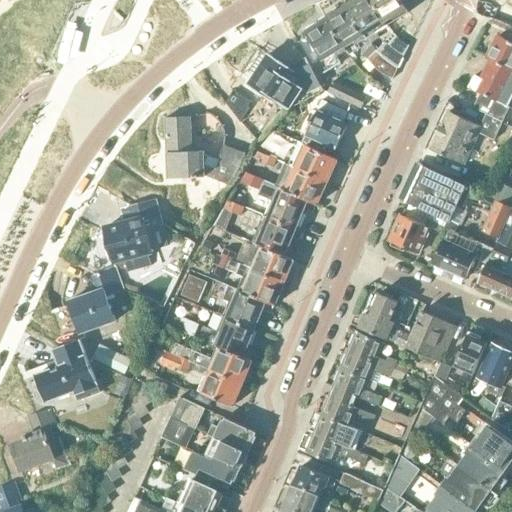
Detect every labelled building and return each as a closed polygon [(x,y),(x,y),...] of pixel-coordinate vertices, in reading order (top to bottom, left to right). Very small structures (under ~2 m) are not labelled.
[(78,0),(75,0),(44,67),(70,78),(99,9),(78,0)] [(389,25),(373,0),(358,0),(348,6),(368,37),(371,43),(380,37),(377,31),(389,25)] [(373,0),(389,25),(410,12),(402,0),(373,0)] [(368,37),(348,6),(327,19),(347,50),(368,37)] [(326,63),(347,50),(327,19),(306,32),(326,63)] [(489,58),(492,60),(511,69),(511,33),(510,33),(507,38),(500,35),(489,58)] [(391,62),(399,67),(404,56),(385,41),(377,50),(382,56),(391,62)] [(382,56),(377,50),(372,45),(363,53),(376,67),(384,73),(393,78),(399,67),(391,62),(382,56)] [(317,88),(314,81),(303,61),(289,68),(269,54),(250,84),(275,101),(288,110),(302,88),(301,87),(303,86),(307,93),(317,88)] [(511,99),(511,69),(492,60),(483,78),(476,75),(470,87),(482,93),(501,102),(509,106),(511,99)] [(368,97),(355,90),(334,80),(329,90),(363,107),(368,97)] [(234,89),(226,101),(241,121),(253,102),(234,89)] [(510,107),(509,106),(501,102),(482,93),(474,107),(502,121),(510,107)] [(303,143),(307,145),(326,154),(330,145),(338,148),(348,124),(344,122),(349,110),(323,99),(307,134),(303,143)] [(465,164),(482,126),(450,111),(432,149),(465,164)] [(219,157),(204,151),(192,152),(190,117),(166,118),(169,178),(206,176),(205,175),(218,180),(230,184),(241,164),(246,152),(224,144),(219,157)] [(338,159),(326,154),(307,145),(297,167),(328,181),(338,159)] [(268,148),(266,153),(277,158),(280,152),(268,148)] [(277,158),(266,153),(265,154),(257,151),(254,158),(262,162),(273,166),(277,158)] [(276,184),(282,187),(287,189),(287,190),(308,199),(308,200),(317,204),(328,181),(297,167),(285,162),(276,184)] [(455,180),(424,166),(417,162),(400,198),(407,202),(450,220),(458,202),(466,206),(475,189),(455,180)] [(240,181),(263,190),(267,180),(244,171),(240,181)] [(511,187),(500,182),(493,197),(509,205),(511,198),(511,187)] [(297,227),(308,200),(308,199),(287,190),(287,189),(282,187),(270,216),(297,227)] [(152,265),(148,252),(152,251),(146,232),(164,227),(157,198),(132,205),(136,220),(107,228),(116,261),(125,258),(129,271),(152,265)] [(226,231),(234,212),(242,215),(246,206),(228,199),(214,225),(226,231)] [(487,230),(500,235),(511,207),(500,201),(487,230)] [(511,207),(511,209),(497,241),(498,241),(511,247),(511,207)] [(297,227),(270,216),(264,213),(252,242),(263,247),(285,255),(297,227)] [(419,253),(431,227),(401,214),(390,240),(393,241),(391,245),(408,253),(410,249),(419,253)] [(447,228),(443,240),(433,263),(466,278),(475,258),(481,260),(484,252),(482,252),(485,244),(447,228)] [(294,258),(285,255),(263,247),(254,269),(285,281),(294,258)] [(217,254),(233,260),(236,254),(224,249),(222,256),(217,254)] [(511,274),(502,270),(505,264),(490,257),(487,263),(486,263),(477,283),(479,284),(480,283),(511,296),(511,274)] [(266,300),(266,301),(275,304),(285,281),(254,269),(240,263),(236,273),(245,277),(240,289),(266,300)] [(114,293),(124,290),(116,267),(94,275),(99,291),(72,300),(83,332),(116,320),(109,299),(116,297),(114,293)] [(208,283),(191,275),(182,294),(200,302),(208,283)] [(266,300),(240,289),(229,285),(224,299),(230,301),(224,315),(228,317),(255,328),(266,301),(266,300)] [(367,312),(360,328),(388,339),(397,343),(396,343),(403,346),(409,332),(394,325),(395,321),(398,323),(403,312),(395,309),(399,300),(380,293),(371,314),(367,312)] [(52,310),(60,332),(73,328),(65,305),(52,310)] [(409,332),(403,346),(420,353),(441,362),(442,362),(457,326),(423,311),(422,311),(413,333),(409,332)] [(177,329),(217,345),(221,347),(221,346),(243,356),(244,355),(255,328),(228,317),(222,333),(182,316),(177,329)] [(358,332),(351,349),(395,368),(398,360),(388,356),(387,360),(381,357),(386,343),(359,331),(358,332)] [(484,337),(470,331),(456,364),(475,372),(487,343),(483,341),(484,337)] [(48,363),(50,369),(36,375),(38,380),(45,396),(46,401),(75,390),(79,400),(101,392),(81,339),(54,349),(57,360),(48,363)] [(212,369),(243,382),(253,359),(244,355),(243,356),(221,346),(221,347),(217,345),(212,358),(176,342),(172,352),(192,361),(212,369)] [(480,375),(492,380),(488,390),(502,396),(507,386),(503,385),(511,364),(511,351),(494,343),(480,375)] [(96,359),(125,374),(133,359),(103,344),(96,359)] [(343,368),(371,380),(371,379),(378,382),(382,374),(375,371),(375,369),(384,373),(393,377),(402,381),(406,372),(396,368),(395,368),(351,349),(351,350),(350,352),(343,368)] [(161,364),(175,370),(176,368),(187,372),(192,361),(166,350),(161,364)] [(437,376),(446,382),(453,366),(444,362),(437,376)] [(398,363),(396,368),(406,372),(408,373),(410,368),(398,363)] [(334,392),(355,401),(357,396),(380,405),(384,396),(374,392),(367,389),(371,380),(343,368),(343,369),(342,372),(336,387),(334,392)] [(233,406),(243,382),(212,369),(202,393),(233,406)] [(134,380),(122,375),(115,392),(123,395),(120,403),(123,404),(126,397),(127,397),(134,380)] [(421,407),(434,416),(444,424),(450,416),(458,422),(467,409),(459,404),(464,397),(435,376),(421,407)] [(140,394),(145,404),(153,400),(144,382),(136,387),(140,395),(140,394)] [(325,412),(324,415),(352,427),(352,426),(358,412),(364,415),(362,419),(372,423),(376,414),(354,405),(355,401),(334,392),(332,397),(331,397),(325,412)] [(135,408),(140,417),(149,412),(145,404),(140,394),(140,395),(130,400),(134,408),(135,408)] [(181,396),(181,397),(172,416),(195,427),(204,408),(181,396)] [(477,406),(490,415),(497,406),(484,396),(477,406)] [(511,404),(502,400),(501,400),(493,417),(503,424),(511,428),(511,404)] [(56,418),(51,407),(30,415),(36,433),(23,438),(25,442),(12,447),(22,472),(55,459),(59,470),(71,465),(60,437),(55,439),(52,430),(59,427),(56,418)] [(419,436),(423,438),(431,444),(437,436),(426,428),(434,416),(421,407),(411,430),(419,436)] [(130,420),(134,430),(144,425),(140,417),(135,408),(134,408),(125,413),(128,421),(130,420)] [(323,417),(317,433),(356,449),(363,431),(352,426),(352,427),(324,415),(324,416),(323,417)] [(162,436),(186,447),(195,427),(172,416),(162,436)] [(209,434),(216,437),(248,451),(251,444),(253,445),(256,440),(257,435),(256,435),(257,432),(225,417),(220,427),(213,424),(209,434)] [(130,420),(128,421),(118,426),(123,433),(124,432),(129,443),(138,438),(134,430),(130,420)] [(471,442),(505,467),(510,461),(511,462),(511,439),(488,422),(478,436),(476,435),(471,442)] [(118,445),(123,455),(133,450),(129,443),(124,432),(123,433),(113,437),(118,446),(118,445)] [(423,438),(419,436),(410,432),(401,453),(404,456),(413,460),(423,438)] [(316,435),(308,453),(335,464),(342,448),(349,451),(347,456),(357,460),(360,452),(360,451),(356,449),(317,433),(316,434),(316,435)] [(247,453),(248,451),(216,437),(211,447),(204,444),(200,453),(211,458),(239,471),(242,464),(243,464),(247,460),(248,454),(247,453)] [(459,464),(498,493),(508,480),(500,474),(505,467),(471,442),(465,450),(468,451),(459,464)] [(112,457),(118,468),(127,463),(123,455),(118,445),(118,446),(108,452),(111,457),(112,457)] [(357,460),(357,461),(366,464),(369,455),(360,452),(357,460)] [(401,453),(386,486),(394,492),(413,463),(404,456),(401,453)] [(207,475),(205,479),(217,484),(218,480),(231,486),(233,483),(234,484),(238,479),(239,473),(238,473),(239,471),(211,458),(208,464),(204,462),(205,461),(193,455),(188,466),(207,475)] [(122,476),(118,468),(112,457),(111,457),(102,464),(105,470),(111,482),(113,481),(122,476)] [(489,507),(498,493),(459,464),(449,477),(448,475),(442,483),(476,508),(481,501),(489,507)] [(294,488),(321,498),(326,486),(330,487),(334,478),(303,466),(294,488)] [(107,494),(117,489),(113,481),(111,482),(105,470),(96,476),(100,483),(107,494)] [(363,481),(363,480),(346,472),(346,473),(345,472),(337,491),(347,496),(350,488),(379,501),(384,490),(363,481)] [(178,504),(195,511),(226,511),(236,493),(217,484),(205,479),(201,477),(197,485),(189,481),(178,504)] [(101,507),(101,506),(111,502),(107,494),(100,483),(90,489),(94,496),(101,507)] [(480,511),(476,509),(476,508),(442,483),(437,490),(439,492),(429,506),(436,511),(480,511)] [(22,511),(21,507),(19,508),(17,501),(21,499),(15,484),(0,489),(0,501),(1,505),(0,505),(0,506),(2,511),(22,511)] [(394,492),(386,486),(384,490),(378,503),(390,511),(397,511),(405,501),(394,492)] [(324,500),(321,498),(294,488),(284,511),(286,511),(340,511),(342,507),(324,500)] [(101,507),(94,496),(85,501),(89,510),(90,511),(104,511),(101,506),(101,507)] [(195,511),(178,504),(174,511),(166,511),(141,501),(135,498),(128,511),(195,511)]
